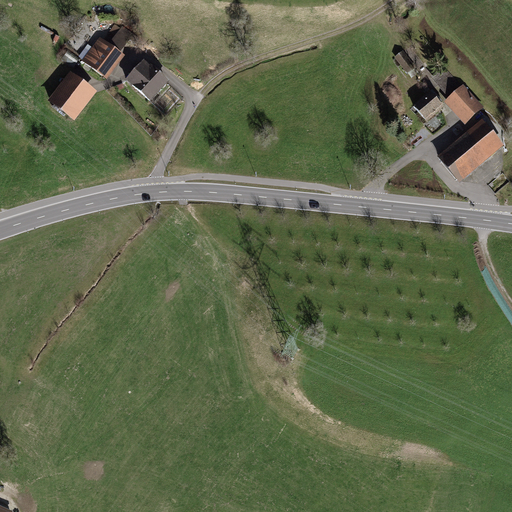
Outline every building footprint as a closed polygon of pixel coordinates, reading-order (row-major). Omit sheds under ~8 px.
[(115,36),(121,28),(115,25),(110,32),(115,36)] [(115,36),(109,45),(120,53),(130,39),(137,44),(141,39),(122,26),(121,28),(115,36)] [(109,45),(100,39),(93,48),(84,60),(83,62),(107,80),(124,57),(120,53),(109,45)] [(84,60),(93,48),(88,44),(79,57),(84,60)] [(404,53),(396,59),(408,75),(416,69),(404,53)] [(151,66),(144,60),(126,80),(151,102),(170,81),(151,65),(151,66)] [(451,101),(447,104),(465,124),(484,108),(463,85),(462,86),(445,67),(432,79),(451,101)] [(70,72),(48,102),(75,122),(97,92),(70,72)] [(444,108),(432,95),(415,109),(427,123),(444,108)] [(482,121),(438,156),(459,182),(503,147),(482,121)]
